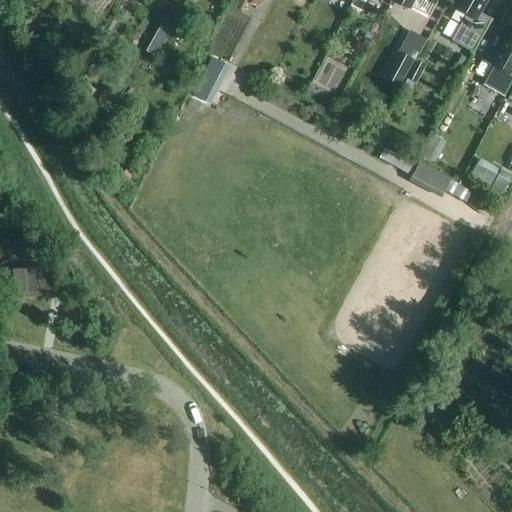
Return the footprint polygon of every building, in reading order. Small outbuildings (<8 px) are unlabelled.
[(232,0),(229,6),(238,11),(244,1),(242,0),(232,0)] [(394,0),(393,3),(409,12),(415,0),(421,0),(435,7),(438,0),(394,0)] [(451,43),(472,55),(491,21),(481,15),(489,0),(461,0),(455,11),(466,17),(451,43)] [(511,28),(511,36),(494,68),(511,78),(511,7),(503,24),(511,28)] [(163,24),(157,35),(167,41),(173,30),(163,24)] [(121,38),(116,46),(124,51),(129,44),(121,38)] [(151,45),(146,53),(157,59),(162,51),(151,45)] [(383,80),(398,88),(412,63),(397,55),(383,80)] [(461,58),(456,66),(465,71),(470,63),(461,58)] [(229,69),(212,60),(193,96),(210,105),(229,69)] [(380,160),(411,177),(415,169),(385,152),(380,160)] [(470,179),(491,191),(499,177),(489,172),(492,167),(481,161),(470,179)] [(445,193),(466,204),(472,194),(451,183),(445,193)] [(45,268),(17,272),(20,300),(51,297),(49,287),(48,287),(45,268)] [(489,375),(506,384),(511,372),(495,363),(489,375)]
